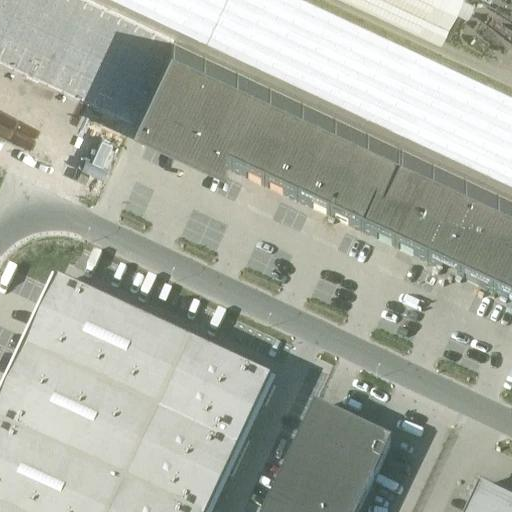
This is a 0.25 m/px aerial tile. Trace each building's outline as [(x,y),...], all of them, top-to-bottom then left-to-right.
[(0,0),(0,64),(133,127),(172,44),(173,41),(83,0),(0,0)] [(511,92),(311,0),(127,0),(511,180),(511,92)] [(360,0),(440,37),(457,0),(360,0)] [(511,0),(489,0),(511,9),(511,0)] [(511,202),(172,44),(133,127),(511,303),(511,202)] [(0,511),(213,511),(212,511),(229,476),(232,477),(248,443),(245,442),(260,409),(263,410),(273,388),(230,369),(53,286),(42,308),(45,309),(0,405),(0,511)] [(314,411),(266,511),(360,511),(391,448),(314,411)] [(511,511),(511,506),(478,491),(468,511),(511,511)]
